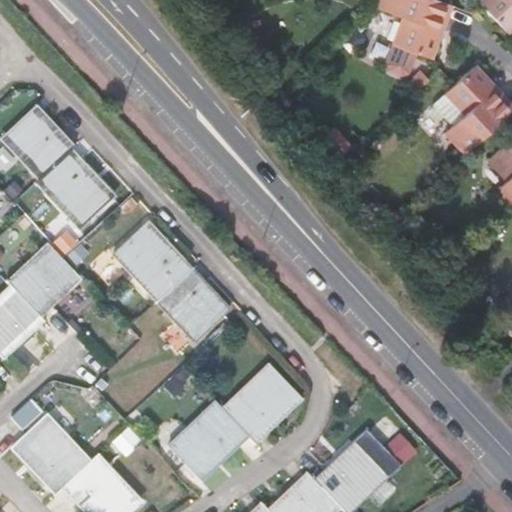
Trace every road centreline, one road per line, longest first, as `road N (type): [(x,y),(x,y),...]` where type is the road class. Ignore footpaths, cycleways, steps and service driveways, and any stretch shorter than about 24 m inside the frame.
road 1 (residential): [(25,57),(313,358),(323,384),(318,415),(301,438),(202,511)]
road 2 (secondary): [(70,0),(301,244),(348,282)]
road 3 (secondary): [(348,282),(317,231),(127,17)]
road 4 (secondary): [(348,282),(509,455)]
